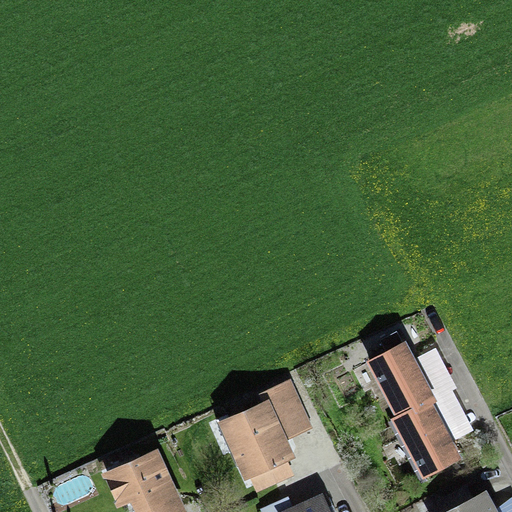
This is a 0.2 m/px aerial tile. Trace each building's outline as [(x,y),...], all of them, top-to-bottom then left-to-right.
[(399,416),(429,400),(433,398),(404,343),(369,361),(399,416)] [(264,403),(224,422),(248,473),(250,472),(257,488),(284,475),(277,460),(286,456),(280,444),(283,443),(281,438),(308,426),(287,381),(260,394),(264,403)] [(429,400),(399,416),(394,419),(423,475),(459,456),(429,400)] [(154,453),(108,473),(119,499),(133,493),(141,511),(169,511),(178,508),(154,453)] [(428,511),(493,511),(483,494),(472,500),(465,487),(426,508),(428,511)] [(329,511),(323,497),(289,511),(329,511)]
